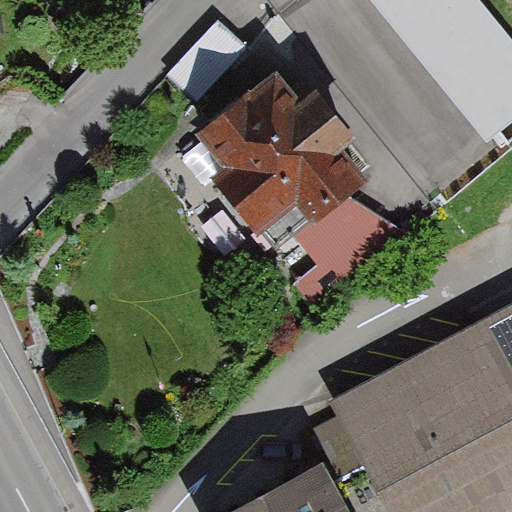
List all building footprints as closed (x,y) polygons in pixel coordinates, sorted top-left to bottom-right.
[(511,42),(477,0),(375,0),(491,141),(511,124),(511,42)] [(304,122),(278,91),(204,149),(231,183),(218,193),(258,243),(270,234),(281,247),(296,236),(303,245),(355,204),(366,195),(344,169),(360,156),(321,107),(304,122)] [(355,204),(303,245),(319,270),(297,288),(319,315),(410,238),(355,204)] [(511,511),(511,317),(331,409),(383,511),(511,511)] [(337,511),(318,478),(258,511),(337,511)]
